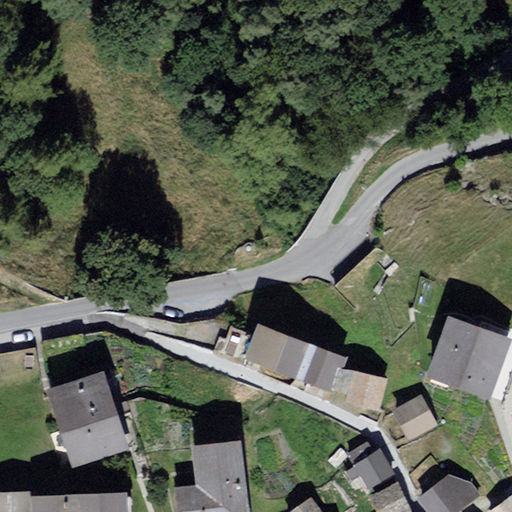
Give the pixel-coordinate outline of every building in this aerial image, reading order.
[(376,246),(335,287),(358,310),(399,269),(376,246)] [(505,338),(451,321),(432,378),(487,396),(505,338)] [(343,361),(259,328),(247,357),(332,390),(340,369),(343,361)] [(377,408),(383,380),(340,369),(332,390),(349,393),(347,400),(377,408)] [(101,376),(50,392),(73,462),(124,445),(101,376)] [(425,403),(397,418),(410,442),(438,427),(425,403)] [(202,487),(176,490),(178,511),(246,511),(239,444),(198,448),(202,487)] [(450,477),(420,498),(430,511),(456,511),(480,496),(471,483),(450,477)] [(411,511),(397,483),(371,496),(379,511),(411,511)] [(39,488),(0,489),(0,511),(131,511),(131,496),(39,499),(39,488)] [(511,511),(511,497),(490,511),(511,511)] [(319,511),(310,500),(294,511),(319,511)]
